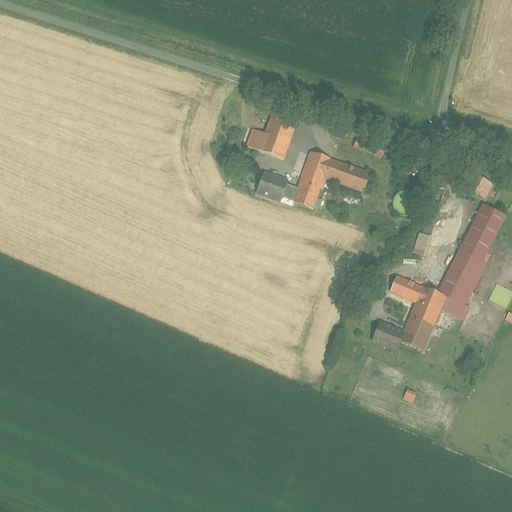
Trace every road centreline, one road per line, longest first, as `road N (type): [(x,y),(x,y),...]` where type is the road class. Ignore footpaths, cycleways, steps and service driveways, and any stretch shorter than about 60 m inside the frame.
road 1 (residential): [(439,123),(401,132),(0,3)]
road 2 (unclassified): [(439,123),(467,0)]
